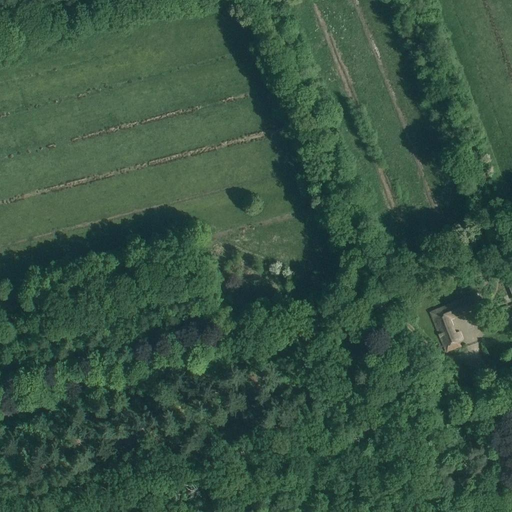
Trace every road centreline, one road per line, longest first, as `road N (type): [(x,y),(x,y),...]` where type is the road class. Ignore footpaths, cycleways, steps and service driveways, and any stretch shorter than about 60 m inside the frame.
road 1 (track): [(0,388),(378,293),(511,249)]
road 2 (track): [(400,435),(392,343),(378,293),(258,0)]
